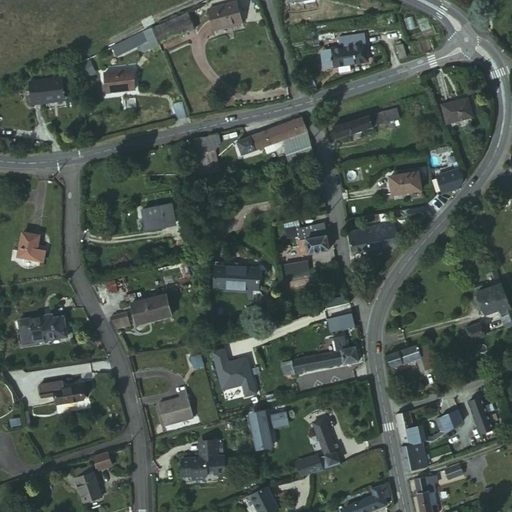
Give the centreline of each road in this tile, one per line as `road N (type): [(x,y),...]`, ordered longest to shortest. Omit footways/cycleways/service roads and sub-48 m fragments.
road 1 (residential): [(67,158),(72,262),(122,369),(141,511)]
road 2 (secondary): [(466,39),(494,64),(502,133),(486,168),(396,274),(375,325)]
road 3 (tertiary): [(303,103),(67,158)]
road 4 (unclassified): [(375,325),(357,297),(336,196),(303,103)]
road 5 (tertiary): [(466,39),(446,56),(303,103)]
road 6 (residential): [(385,414),(511,363)]
road 7 (track): [(196,0),(76,53)]
